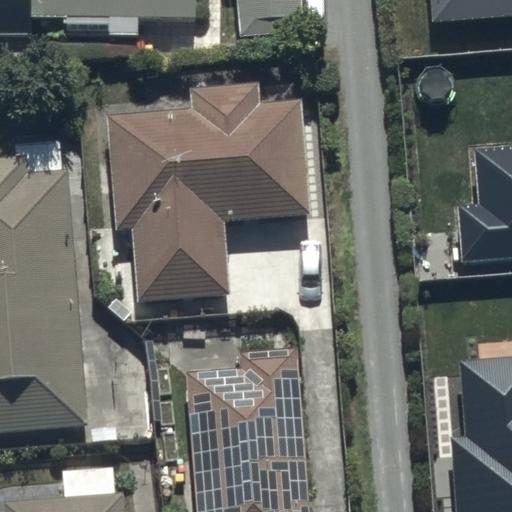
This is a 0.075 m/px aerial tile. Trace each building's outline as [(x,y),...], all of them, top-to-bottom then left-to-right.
[(0,0),(0,46),(36,46),(36,38),(199,36),(198,0),(0,0)] [(306,0),(235,0),(241,56),(311,49),(306,0)] [(192,128),(110,131),(115,247),(135,246),(138,314),(230,310),(227,237),(308,233),(303,121),(260,123),(259,103),(191,106),(192,128)] [(27,173),(0,174),(0,450),(90,443),(68,185),(28,188),(27,173)] [(241,385),(189,388),(198,511),(310,511),(300,366),(240,368),(241,385)] [(123,511),(123,506),(115,507),(114,483),(63,485),(64,511),(123,511)]
